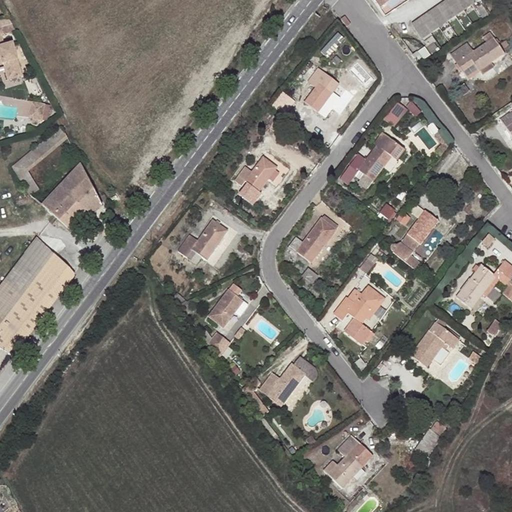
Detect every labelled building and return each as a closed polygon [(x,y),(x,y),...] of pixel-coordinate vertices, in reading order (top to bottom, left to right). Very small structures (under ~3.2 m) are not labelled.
[(447,0),(412,24),(422,39),(479,0),(447,0)] [(474,26),(482,21),(474,10),(466,15),(474,26)] [(350,25),(344,17),(340,21),(346,28),(350,25)] [(454,31),(458,37),(466,32),(462,26),(454,31)] [(466,43),(450,55),(461,72),(473,64),(479,71),(480,70),(490,64),(504,55),(489,34),(483,38),(486,43),(472,53),(466,43)] [(0,61),(4,60),(5,68),(9,78),(25,75),(15,40),(0,43),(0,61)] [(418,51),(414,55),(418,61),(423,57),(418,51)] [(473,64),(461,72),(466,80),(479,71),(473,64)] [(493,67),(490,64),(480,70),(483,74),(493,67)] [(317,112),(331,94),(326,90),(333,81),(317,70),(308,83),(315,89),(304,103),(317,112)] [(326,90),(331,94),(338,85),(333,81),(326,90)] [(462,85),(457,88),(462,97),(468,93),(462,85)] [(295,103),(280,90),(267,106),(279,116),(283,118),(295,103)] [(385,118),(395,125),(408,107),(399,101),(385,118)] [(45,119),(48,104),(34,102),(32,117),(36,117),(35,124),(39,124),(43,121),(44,119),(45,119)] [(511,111),(500,121),(511,137),(511,111)] [(283,118),(279,116),(271,127),(281,134),(289,123),(283,118)] [(27,168),(30,173),(68,141),(61,127),(36,148),(42,156),(27,168)] [(441,143),(435,152),(440,155),(449,144),(439,130),(434,134),(441,143)] [(358,156),(340,180),(347,186),(358,172),(363,176),(357,184),(366,190),(366,189),(391,158),(396,161),(405,150),(385,136),(366,161),(358,156)] [(36,148),(13,168),(24,186),(34,179),(30,173),(27,168),(42,156),(36,148)] [(259,159),(261,161),(263,158),(271,164),(274,159),(267,153),(265,155),(263,154),(259,159)] [(245,168),(235,182),(242,187),(245,182),(259,193),(269,179),(275,172),(277,169),(271,164),(263,158),(261,161),(252,173),(245,168)] [(81,165),(44,210),(68,229),(89,211),(93,215),(102,205),(81,165)] [(275,172),(269,179),(273,182),(278,175),(275,172)] [(34,179),(24,186),(31,197),(41,191),(34,179)] [(425,213),(401,243),(413,253),(437,222),(425,213)] [(324,217),(321,221),(335,231),(338,226),(324,217)] [(335,231),(321,221),(303,245),(296,239),(288,250),(295,255),(296,254),(311,264),(335,231)] [(179,251),(198,267),(226,232),(213,222),(198,242),(190,236),(179,251)] [(9,278),(46,314),(74,276),(37,241),(9,278)] [(394,252),(393,253),(415,273),(420,267),(409,258),(413,253),(401,243),(397,246),(395,245),(393,244),(390,247),(390,249),(392,251),(394,252)] [(378,261),(371,256),(360,270),(367,275),(378,261)] [(511,266),(505,261),(494,276),(496,278),(499,280),(506,286),(511,277),(511,266)] [(472,309),(482,296),(496,278),(494,276),(481,266),(456,298),(472,309)] [(308,270),(303,275),(306,277),(305,279),(311,285),(318,277),(315,275),(308,270)] [(0,350),(12,358),(46,314),(9,278),(0,290),(0,350)] [(496,278),(482,296),(486,298),(499,280),(496,278)] [(511,286),(510,286),(503,294),(511,300),(511,286)] [(368,287),(367,290),(380,300),(382,297),(368,287)] [(348,315),(355,320),(361,325),(366,318),(380,300),(367,290),(355,305),(347,299),(333,315),(342,322),(348,315)] [(224,327),(231,317),(243,302),(228,292),(211,317),(224,327)] [(380,300),(366,318),(370,320),(385,300),(382,297),(380,300)] [(243,302),(231,317),(236,321),(247,306),(243,302)] [(381,318),(387,310),(381,306),(375,314),(381,318)] [(355,320),(347,331),(345,334),(362,347),(373,333),(372,333),(361,325),(355,320)] [(495,322),(488,332),(493,336),(501,326),(495,322)] [(444,344),(451,349),(456,341),(439,328),(434,336),(429,333),(411,357),(426,368),(444,344)] [(217,335),(209,346),(218,359),(230,344),(217,335)] [(360,360),(354,365),(360,372),(366,367),(360,360)] [(271,374),(259,391),(281,407),(305,376),(290,365),(279,379),(271,374)] [(252,383),(249,387),(255,391),(258,388),(252,383)] [(423,441),(433,448),(441,437),(440,437),(446,429),(437,422),(431,430),(423,441)] [(342,489),(348,482),(358,471),(362,467),(356,461),(365,451),(350,437),(337,451),(345,458),(337,466),(332,462),(323,472),(342,489)] [(425,459),(433,448),(423,441),(422,442),(418,447),(415,452),(425,459)] [(358,471),(348,482),(353,485),(363,475),(358,471)]
